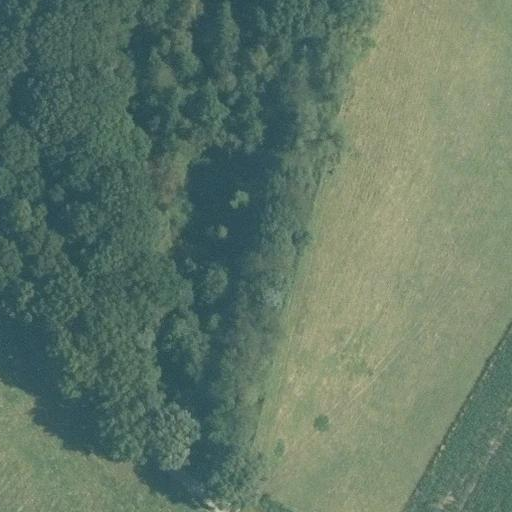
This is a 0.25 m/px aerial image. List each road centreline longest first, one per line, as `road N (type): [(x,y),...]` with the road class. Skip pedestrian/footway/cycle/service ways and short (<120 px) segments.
road 1 (unclassified): [(0,258),(160,458),(227,511)]
road 2 (unknown): [(0,277),(90,371)]
